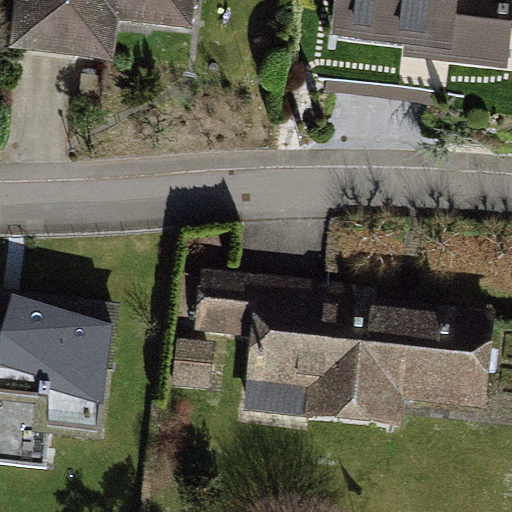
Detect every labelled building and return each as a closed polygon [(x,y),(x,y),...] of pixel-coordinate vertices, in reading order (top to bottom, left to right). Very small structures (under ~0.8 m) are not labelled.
[(195,0),(13,0),(10,63),(106,69),(108,30),(193,35),(195,0)] [(511,0),(333,0),(328,47),(507,66),(511,10),(511,0)] [(371,286),(195,269),(190,324),(247,329),(240,407),(394,421),(396,400),(479,407),(489,306),(370,295),(371,286)] [(0,397),(32,401),(27,430),(94,436),(116,300),(0,287),(0,397)] [(164,384),(202,388),(207,340),(170,335),(164,384)]
